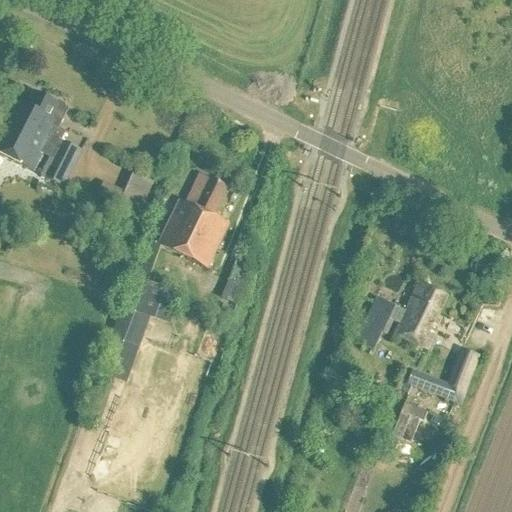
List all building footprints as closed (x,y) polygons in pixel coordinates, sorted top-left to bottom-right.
[(66,111),(64,110),(64,108),(57,104),(55,106),(33,95),(26,109),(12,102),(0,124),(0,156),(35,174),(43,157),(51,160),(42,179),(63,189),(81,152),(62,143),(67,132),(58,128),(66,111)] [(126,200),(147,208),(157,180),(137,173),(126,200)] [(210,225),(226,192),(198,179),(183,209),(176,205),(155,251),(204,274),(224,232),(210,225)] [(117,209),(124,194),(104,185),(97,200),(117,209)] [(247,270),(237,268),(234,282),(244,284),(247,270)] [(126,293),(140,298),(145,285),(131,280),(126,293)] [(419,286),(406,313),(391,306),(379,331),(387,335),(393,323),(399,326),(393,337),(427,353),(436,333),(432,331),(447,299),(419,286)] [(177,312),(126,293),(105,349),(107,350),(94,385),(109,391),(114,376),(126,381),(134,359),(125,355),(139,318),(170,329),(177,312)] [(371,329),(363,325),(353,345),(361,350),(371,329)] [(447,387),(412,373),(406,387),(459,408),(478,360),(460,353),(447,387)] [(427,415),(403,407),(400,414),(391,439),(410,446),(419,423),(423,424),(424,423),(427,415)] [(95,427),(99,416),(86,411),(82,422),(95,427)]
